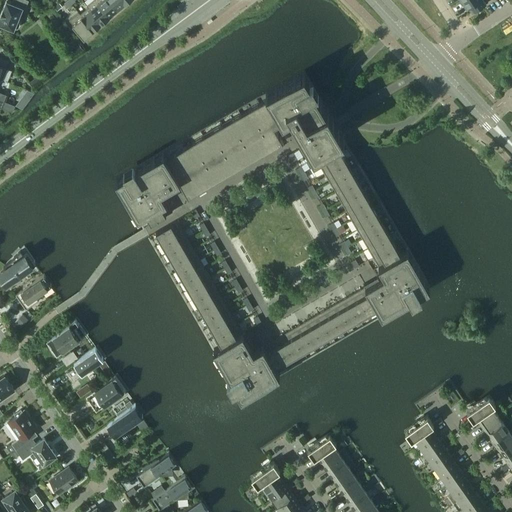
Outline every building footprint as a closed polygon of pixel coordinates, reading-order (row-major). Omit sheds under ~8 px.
[(3,9),(0,15),(0,16),(0,24),(13,29),(13,28),(14,29),(16,28),(18,27),(19,24),(19,22),(18,20),(17,20),(21,8),(24,9),(28,1),(26,0),(12,0),(11,4),(6,2),(3,9)] [(109,16),(96,0),(92,0),(86,5),(101,23),(109,16)] [(117,9),(109,0),(96,0),(109,16),(117,9)] [(125,3),(122,0),(109,0),(117,9),(125,3)] [(472,11),(488,1),(486,0),(462,0),(463,1),(462,2),(465,7),(466,6),(467,7),(469,6),(472,11)] [(101,23),(86,5),(88,7),(80,13),(78,12),(93,30),(101,23)] [(93,30),(78,12),(69,20),(84,37),(93,30)] [(304,71),(115,180),(143,228),(146,232),(175,215),(172,211),(172,210),(166,201),(161,192),(166,189),(167,191),(168,191),(167,188),(179,181),(188,196),(282,141),(274,127),(291,116),(302,135),(305,139),(335,122),(332,118),(333,117),(332,115),(328,108),(327,107),(325,108),(320,98),(304,71)] [(175,215),(146,232),(148,236),(241,396),(429,287),(346,144),(345,142),(342,137),(344,136),(344,135),(340,130),(338,125),(337,126),(335,122),(305,139),(305,140),(307,143),(383,275),(378,278),(377,275),(376,276),(378,278),(366,285),(364,283),(363,283),(365,286),(253,350),(250,345),(252,344),(252,343),(249,345),(242,333),(245,331),(245,330),(242,332),(177,219),(175,215)] [(289,154),(292,161),(297,158),(293,151),(289,154)] [(195,208),(191,211),(195,217),(199,215),(195,208)] [(35,262),(24,246),(4,266),(7,270),(0,275),(0,280),(2,284),(8,280),(11,283),(27,272),(26,270),(34,264),(33,263),(35,262)] [(39,300),(36,295),(51,285),(44,274),(15,294),(25,309),(39,300)] [(86,333),(75,318),(46,339),(56,354),(86,333)] [(74,362),(82,373),(103,358),(95,347),(74,362)] [(77,357),(72,351),(62,358),(67,364),(77,357)] [(104,361),(99,364),(105,373),(110,369),(105,360),(104,361)] [(0,398),(14,388),(10,383),(11,383),(5,375),(0,377),(0,398)] [(115,375),(86,396),(96,411),(110,401),(112,403),(119,398),(116,394),(124,389),(125,390),(115,375)] [(87,384),(76,392),(80,398),(92,390),(87,384)] [(492,406),(495,404),(489,395),(466,411),(473,420),(476,418),(475,417),(492,406)] [(128,429),(134,425),(132,421),(142,414),(135,404),(107,423),(114,434),(126,426),(128,429)] [(476,418),(481,425),(497,414),(492,406),(475,417),(476,418)] [(14,441),(7,446),(11,453),(16,449),(22,445),(31,439),(30,439),(27,434),(34,430),(37,427),(24,409),(22,411),(20,409),(14,414),(15,416),(8,421),(8,422),(19,437),(14,441)] [(503,421),(497,414),(481,425),(485,431),(486,433),(503,421)] [(430,425),(430,426),(433,424),(427,415),(405,431),(411,440),(414,438),(413,437),(430,425)] [(487,434),(492,441),(508,429),(503,421),(486,433),(485,431),(480,435),(482,438),(487,434)] [(414,438),(419,444),(435,433),(430,426),(430,425),(413,437),(414,438)] [(511,438),(511,434),(508,429),(492,441),(496,447),(497,449),(511,438)] [(332,443),(333,444),(336,442),(330,433),(307,449),(314,458),(317,456),(316,455),(332,443)] [(419,444),(424,453),(441,441),(442,443),(447,439),(445,436),(440,440),(435,433),(419,444)] [(31,439),(22,445),(29,454),(34,450),(43,463),(56,455),(43,437),(36,443),(32,438),(31,439)] [(499,450),(503,457),(511,450),(511,438),(497,449),(496,447),(491,451),(493,454),(499,450)] [(424,453),(430,461),(446,449),(442,443),(441,441),(424,453)] [(338,451),(333,444),(332,443),(316,455),(317,456),(320,461),(322,463),(338,451)] [(114,456),(107,445),(98,452),(105,463),(114,456)] [(430,461),(435,468),(452,457),(453,459),(458,455),(456,452),(451,455),(446,449),(430,461)] [(511,462),(511,450),(503,457),(507,463),(509,465),(511,462)] [(320,461),(315,465),(318,468),(323,465),(327,471),(344,459),(338,451),(322,463),(320,461)] [(170,467),(175,464),(176,463),(169,452),(167,453),(159,459),(158,457),(142,466),(144,469),(136,475),(143,486),(160,474),(170,473),(170,467)] [(457,465),(453,459),(452,457),(435,468),(441,476),(457,465)] [(327,471),(331,477),(333,479),(349,467),(344,459),(327,471)] [(276,471),(277,472),(280,470),(273,461),(251,476),(257,485),(260,483),(276,471)] [(441,476),(446,484),(463,473),(464,474),(469,471),(467,467),(462,471),(457,465),(441,476)] [(69,466),(49,479),(59,493),(78,479),(69,466)] [(331,477),(326,481),(329,484),(334,480),(338,486),(355,475),(349,467),(333,479),(331,477)] [(260,483),(265,491),(282,479),(277,472),(276,471),(260,483)] [(446,484),(452,492),(469,481),(464,474),(463,473),(446,484)] [(186,490),(191,486),(192,485),(185,475),(183,476),(152,498),(159,509),(176,497),(186,495),(186,490)] [(360,483),(355,475),(338,486),(343,493),(344,494),(360,483)] [(265,491),(271,499),(287,487),(288,489),(294,485),(291,482),(286,485),(282,479),(265,491)] [(452,492),(458,500),(474,489),(475,490),(481,487),(478,483),(473,487),(469,481),(452,492)] [(343,493),(337,496),(340,500),(345,496),(349,502),(366,491),(360,483),(344,494),(343,493)] [(133,487),(126,492),(129,495),(136,490),(133,487)] [(271,499),(276,506),(293,495),(288,489),(287,487),(271,499)] [(2,498),(3,498),(12,511),(30,511),(25,505),(27,502),(23,497),(21,497),(15,489),(15,488),(14,489),(3,497),(2,497),(2,498)] [(458,500),(463,508),(480,497),(475,490),(474,489),(458,500)] [(371,499),(366,491),(349,502),(354,509),(355,510),(371,499)] [(30,496),(38,507),(43,504),(36,492),(30,496)] [(276,506),(280,511),(285,511),(298,503),(299,504),(305,501),(302,497),(297,501),(293,495),(276,506)] [(463,508),(466,511),(474,511),(485,504),(486,506),(492,502),(489,499),(484,503),(480,497),(463,508)] [(203,511),(207,510),(208,508),(201,498),(200,499),(180,511),(203,511)] [(354,509),(348,511),(356,511),(369,511),(377,507),(371,499),(355,510),(354,509)] [(285,511),(301,511),(304,511),(299,504),(298,503),(285,511)]
